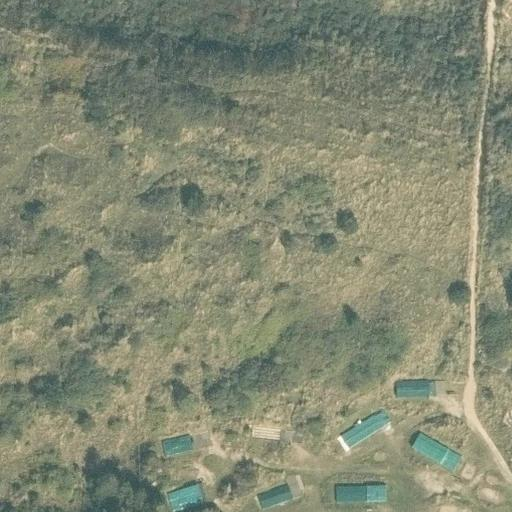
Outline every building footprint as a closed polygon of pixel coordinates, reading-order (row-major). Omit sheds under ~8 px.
[(396,382),(397,398),(439,394),(438,378),(396,382)] [(421,436),(416,446),(437,456),(435,460),(454,470),(461,456),(421,436)] [(174,511),(186,511),(209,505),(202,482),(169,492),(174,511)] [(387,500),(386,485),(336,487),(336,502),(387,500)] [(263,506),(280,501),(276,489),(259,494),(263,506)]
